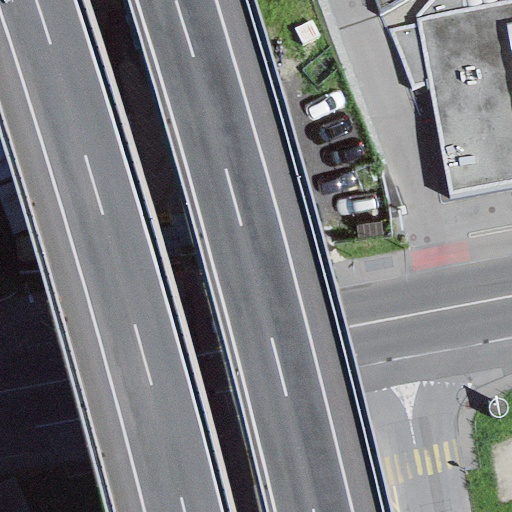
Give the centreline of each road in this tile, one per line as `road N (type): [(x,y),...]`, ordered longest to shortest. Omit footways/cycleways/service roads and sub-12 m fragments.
road 1 (motorway): [(21,0),(169,511)]
road 2 (motorway): [(321,511),(182,0)]
road 3 (secondary): [(511,294),(0,389)]
